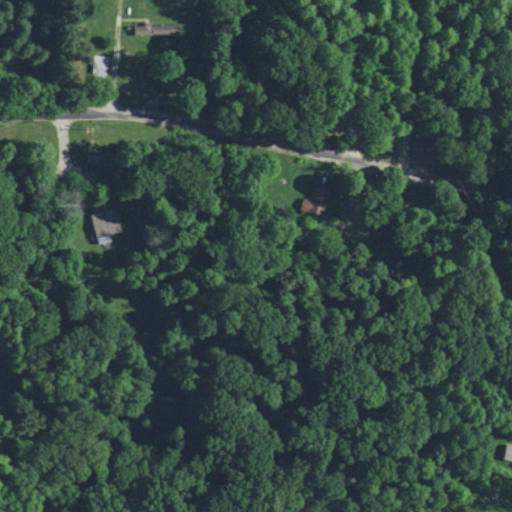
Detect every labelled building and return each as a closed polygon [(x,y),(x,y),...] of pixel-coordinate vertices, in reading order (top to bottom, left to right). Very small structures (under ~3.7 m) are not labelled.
[(131,24),(131,34),(175,33),(175,23),(131,24)] [(104,77),(104,55),(90,54),(89,76),(104,77)] [(299,196),(295,208),(317,215),(326,184),(312,180),(306,198),(299,196)] [(94,243),(107,240),(105,233),(116,230),(111,207),(87,214),(94,243)] [(499,458),(511,460),(511,445),(501,443),(499,458)]
